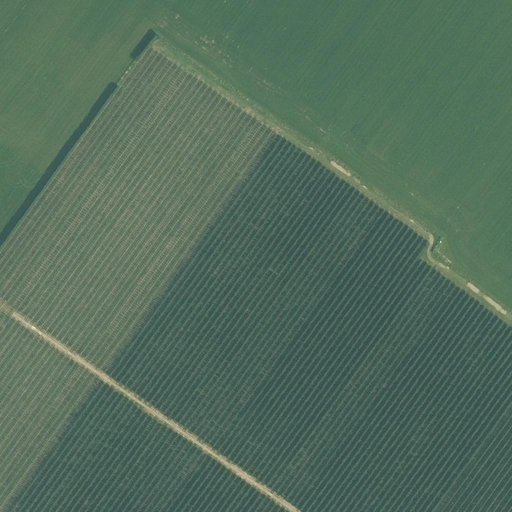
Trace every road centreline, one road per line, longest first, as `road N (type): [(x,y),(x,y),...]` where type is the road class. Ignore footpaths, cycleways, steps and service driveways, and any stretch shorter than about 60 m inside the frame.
road 1 (track): [(15,316),(294,511)]
road 2 (track): [(435,511),(511,406)]
